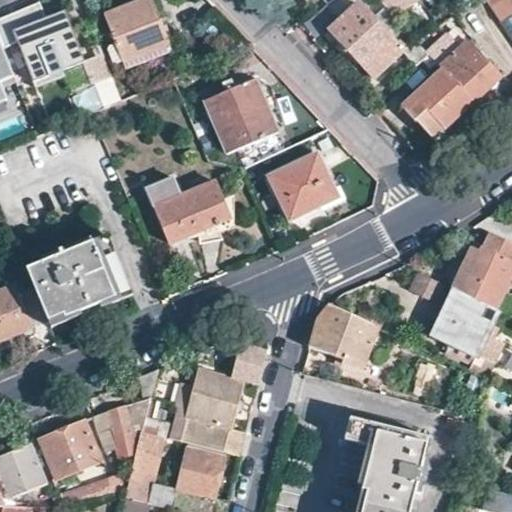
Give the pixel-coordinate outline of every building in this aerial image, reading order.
[(151,0),(141,0),(104,16),(115,42),(108,45),(105,49),(110,62),(115,64),(169,41),(151,0)] [(511,0),(488,0),(498,15),(511,6),(511,0)] [(357,2),(330,29),(358,60),(373,77),(402,50),(357,2)] [(83,60),(64,9),(12,28),(32,79),(83,60)] [(324,35),(353,66),(358,60),(330,29),(324,35)] [(446,30),(427,48),(473,98),(500,72),(468,37),(460,45),(446,30)] [(417,61),(428,50),(416,36),(404,47),(417,61)] [(13,78),(0,44),(0,101),(7,99),(0,83),(13,78)] [(84,65),(92,90),(72,97),(78,114),(117,101),(103,59),(84,65)] [(442,65),(401,103),(434,137),(474,100),(442,65)] [(253,78),(202,99),(224,152),(275,132),(253,78)] [(126,136),(119,122),(103,129),(110,143),(126,136)] [(318,150),(269,172),(290,217),(340,194),(318,150)] [(343,184),(329,153),(318,150),(340,194),(343,184)] [(177,184),(150,196),(168,240),(232,215),(217,179),(181,194),(177,184)] [(491,231),(511,241),(511,222),(491,213),(475,223),(491,231)] [(511,241),(491,231),(482,250),(474,247),(454,287),(492,306),(511,265),(511,241)] [(108,234),(27,268),(35,286),(49,319),(63,313),(66,317),(116,297),(115,292),(130,286),(108,234)] [(444,283),(420,271),(413,285),(437,296),(444,283)] [(0,340),(49,319),(35,286),(21,293),(16,284),(0,290),(0,340)] [(437,296),(413,285),(410,290),(434,301),(437,296)] [(454,287),(431,333),(449,341),(445,349),(473,363),(477,355),(495,364),(505,344),(495,339),(500,330),(491,326),(499,310),(492,306),(454,287)] [(319,317),(311,346),(341,354),(339,359),(366,367),(372,340),(358,337),(358,333),(362,319),(330,303),(319,317)] [(197,392),(183,440),(241,456),(247,430),(232,426),(244,380),(259,384),(268,350),(241,343),(233,377),(203,369),(198,387),(197,392)] [(488,378),(495,364),(477,355),(473,363),(469,369),(483,376),(488,378)] [(139,451),(146,424),(149,416),(162,366),(141,375),(134,405),(125,406),(109,410),(93,417),(99,433),(104,430),(114,427),(117,435),(115,436),(120,454),(134,451),(139,451)] [(197,392),(198,387),(185,383),(178,408),(182,409),(174,438),(183,440),(197,392)] [(413,428),(353,412),(346,442),(374,449),(358,511),(410,511),(429,438),(412,433),(413,428)] [(172,422),(149,416),(146,424),(139,451),(127,495),(191,511),(225,511),(229,500),(216,497),(227,457),(191,449),(181,489),(157,483),(169,436),(172,422)] [(87,420),(43,438),(59,477),(76,471),(103,459),(87,420)] [(0,503),(5,504),(4,498),(47,480),(31,442),(0,454),(0,503)] [(62,491),(66,503),(94,496),(128,489),(119,477),(62,491)] [(5,504),(0,503),(0,511),(33,511),(35,505),(5,504)]
